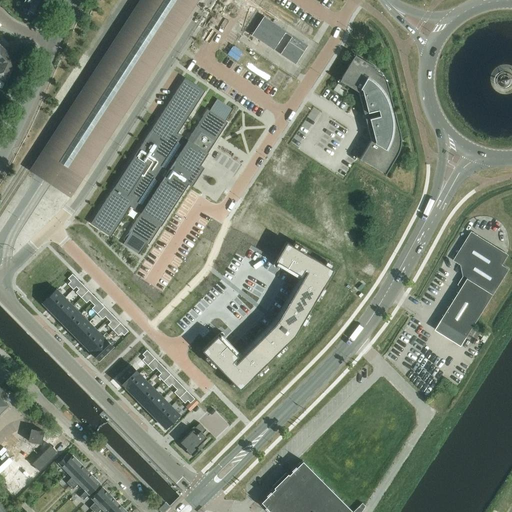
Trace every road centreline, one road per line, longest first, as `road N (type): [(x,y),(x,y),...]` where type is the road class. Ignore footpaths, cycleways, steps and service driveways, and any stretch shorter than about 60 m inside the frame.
road 1 (secondary): [(202,493),(353,339),(391,289),(429,216)]
road 2 (unclassified): [(0,277),(71,209),(209,0)]
road 3 (tertiary): [(192,485),(0,291)]
road 4 (residential): [(151,511),(34,388)]
road 5 (track): [(149,328),(201,276),(226,223),(220,215)]
road 6 (unclassified): [(0,160),(51,44)]
